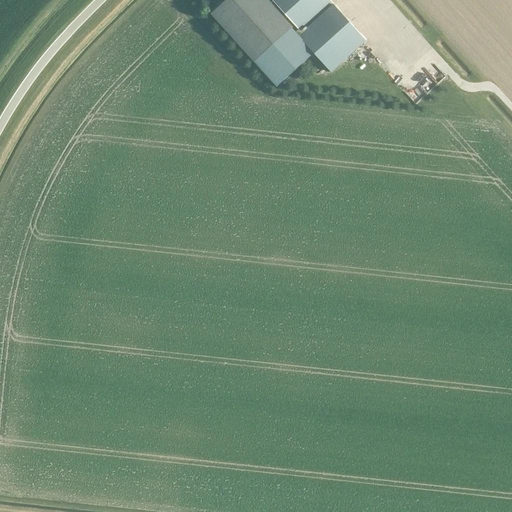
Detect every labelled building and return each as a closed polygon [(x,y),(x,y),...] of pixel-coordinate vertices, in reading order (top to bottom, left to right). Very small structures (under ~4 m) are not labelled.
[(266,0),(226,0),(212,13),(259,66),(295,33),(284,20),(270,4),(266,0)] [(270,4),(284,20),(288,17),(299,29),(301,31),(332,4),(328,0),(272,0),(273,1),(270,4)] [(314,54),(331,72),(366,41),(332,4),(301,31),(297,35),(314,54)] [(314,54),(297,35),(301,31),(299,29),(295,33),(259,66),(277,86),(314,54)] [(406,100),(440,70),(429,57),(411,73),(406,68),(402,71),(396,63),(387,71),(384,67),(380,70),(406,100)] [(365,61),(354,71),(357,74),(369,65),(365,61)]
